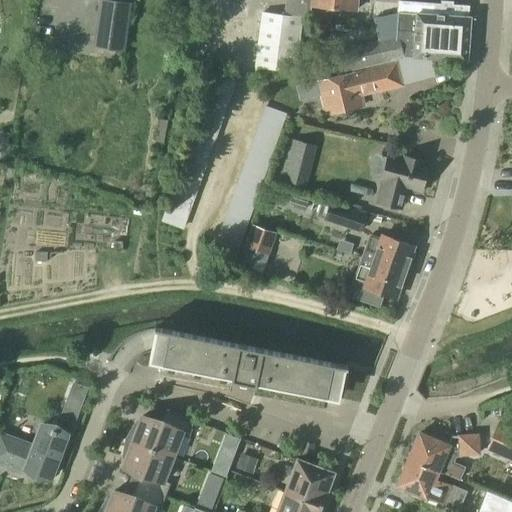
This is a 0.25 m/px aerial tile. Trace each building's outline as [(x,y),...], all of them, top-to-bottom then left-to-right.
[(124,52),(130,3),(108,0),(98,0),(92,48),(124,52)] [(355,11),(356,0),(311,0),(311,7),(355,11)] [(469,6),(398,2),(395,37),(336,51),(342,73),(404,59),(403,57),(412,58),(412,57),(467,61),(469,27),(467,27),(469,6)] [(295,72),(302,18),(260,13),(254,67),(253,79),(292,83),(294,72),(295,72)] [(402,85),(396,63),(318,82),(326,116),(364,106),(360,89),(378,84),(380,91),(402,85)] [(236,83),(213,75),(210,84),(232,93),(236,83)] [(232,93),(210,84),(209,85),(206,94),(229,102),(232,93)] [(229,102),(206,94),(206,95),(203,104),(225,112),(228,105),(229,102)] [(225,112),(203,104),(202,105),(199,114),(222,122),(225,112)] [(285,114),(286,114),(264,106),(260,116),(282,124),(285,114)] [(222,122),(199,114),(195,123),(218,132),(222,122)] [(282,124),(260,116),(257,126),(279,133),(282,124)] [(163,143),(168,121),(157,119),(152,141),(163,143)] [(218,132),(195,123),(192,133),(215,141),(218,132)] [(279,133),(257,126),(253,135),(275,143),(279,133)] [(215,141),(192,133),(192,134),(188,143),(211,151),(215,141)] [(275,143),(253,135),(250,145),(272,153),(275,143)] [(302,186),(307,166),(289,161),(294,141),(284,138),(273,179),(302,186)] [(211,151),(188,143),(185,153),(208,161),(211,151)] [(272,153),(250,145),(250,146),(246,155),(268,162),(272,153)] [(208,161),(185,153),(181,163),(204,171),(208,161)] [(268,162),(246,155),(243,164),(265,172),(268,162)] [(402,159),(389,155),(382,182),(383,183),(378,202),(401,208),(406,189),(420,193),(427,165),(425,165),(425,163),(402,157),(402,159)] [(181,163),(178,172),(200,181),(204,171),(181,163)] [(265,172),(243,164),(243,165),(240,174),(261,182),(265,172)] [(200,181),(178,172),(178,173),(174,182),(197,190),(200,181)] [(261,182),(240,174),(239,174),(236,184),(258,191),(261,182)] [(197,190),(174,182),(171,192),(193,200),(197,190)] [(258,191),(236,184),(233,193),(255,201),(258,191)] [(193,200),(171,192),(167,202),(190,210),(193,200)] [(255,201),(233,193),(229,203),(251,211),(255,201)] [(190,210),(167,202),(164,212),(186,220),(190,210)] [(345,207),(330,202),(324,221),(360,233),(366,215),(359,212),(360,208),(347,204),(345,207)] [(251,211),(229,203),(229,204),(226,213),(248,220),(251,211)] [(164,212),(160,221),(161,222),(183,229),(186,220),(164,212)] [(248,220),(226,213),(222,222),(244,230),(248,220)] [(244,230),(222,222),(219,232),(241,240),(244,230)] [(268,255),(276,233),(251,225),(243,247),(268,255)] [(241,240),(219,232),(219,233),(216,240),(215,242),(237,249),(241,240)] [(370,235),(362,257),(373,261),(393,268),(405,272),(410,259),(412,258),(414,252),(413,250),(414,247),(382,236),(381,239),(370,235)] [(355,278),(366,282),(359,301),(378,308),(384,293),(396,298),(398,294),(400,294),(402,287),(401,285),(405,272),(393,268),(373,261),(362,257),(355,278)] [(59,286),(77,286),(77,285),(96,285),(96,260),(59,260),(59,286)] [(180,368),(187,335),(154,329),(154,330),(155,330),(149,362),(180,368)] [(212,374),(219,341),(187,335),(180,368),(212,374)] [(243,384),(250,348),(219,341),(212,374),(232,378),(231,381),(243,384)] [(276,387),(282,354),(250,348),(243,384),(255,386),(256,383),(276,387)] [(308,393),(314,361),(282,354),(276,387),(308,393)] [(314,361),(308,393),(337,399),(343,368),(347,369),(347,367),(314,361)] [(126,438),(173,457),(182,432),(189,435),(194,421),(165,410),(161,420),(158,422),(142,416),(139,425),(135,424),(126,438)] [(55,430),(41,425),(33,446),(0,433),(0,463),(25,473),(26,469),(51,478),(68,435),(56,425),(55,426),(56,426),(55,430)] [(511,431),(497,425),(486,450),(501,457),(511,432),(511,431)] [(408,459),(443,474),(452,453),(455,455),(457,454),(457,457),(480,456),(478,434),(451,437),(449,441),(438,436),(437,441),(419,433),(408,459)] [(225,434),(210,472),(225,477),(240,440),(225,434)] [(163,481),(173,457),(126,438),(126,440),(123,457),(126,458),(123,467),(138,473),(140,477),(136,486),(165,497),(170,483),(163,481)] [(440,481),(443,474),(408,459),(396,486),(427,499),(442,505),(441,506),(455,511),(459,510),(466,492),(451,486),(440,481)] [(285,492),(321,506),(326,493),(326,492),(333,474),(297,460),(285,492)] [(160,510),(165,497),(136,486),(133,495),(129,497),(114,491),(111,500),(107,498),(98,511),(151,511),(153,507),(160,510)] [(201,492),(196,504),(211,509),(215,498),(201,492)] [(319,511),(321,506),(285,492),(277,511),(319,511)] [(511,511),(511,503),(485,493),(477,511),(511,511)]
